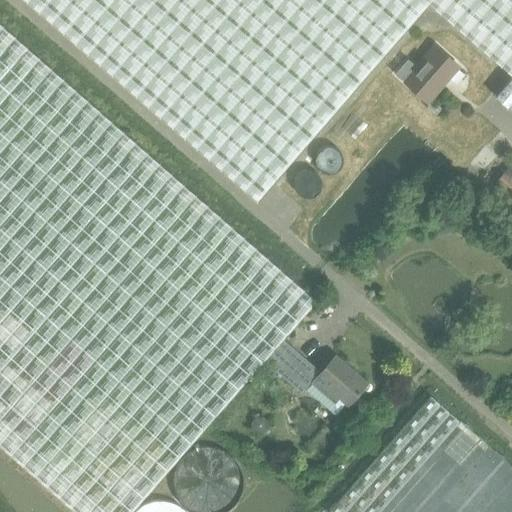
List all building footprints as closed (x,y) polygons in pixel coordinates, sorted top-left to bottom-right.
[(283,339),(284,337),(316,301),(0,26),(0,445),(76,511),(131,511),(193,441),(263,361),(283,339)] [(459,67),(436,47),(417,68),(408,61),(396,75),(427,103),(459,67)] [(485,146),(469,163),(482,175),(497,158),(485,146)] [(511,176),(505,170),(494,183),(511,198),(511,176)] [(283,339),(263,361),(287,380),(302,393),(306,389),(336,415),(345,404),(346,405),(366,382),(335,355),(320,372),(306,359),(283,339)] [(430,394),(326,511),(327,511),(375,511),(458,419),(430,394)] [(243,489),(243,484),(241,478),(239,474),(234,468),(227,463),(220,461),(216,460),(211,461),(206,462),(201,464),(196,467),(192,472),(190,476),(187,482),(187,487),(187,493),(188,498),(190,503),(193,507),(197,510),(199,511),(230,511),(234,509),(238,504),(241,500),(242,494),(243,489)]
